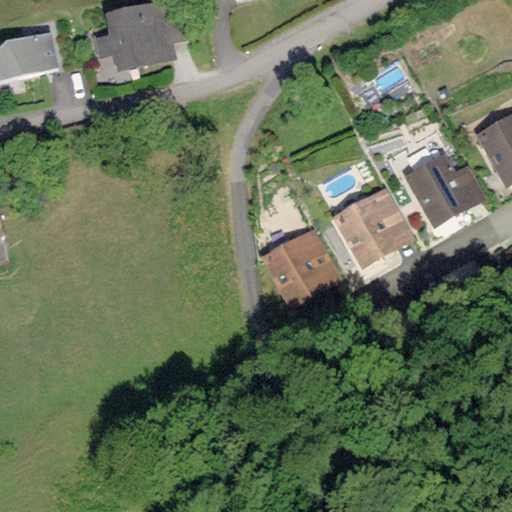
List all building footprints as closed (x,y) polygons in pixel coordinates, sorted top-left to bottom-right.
[(173,56),(159,4),(110,17),(115,36),(97,40),(101,59),(117,55),(121,70),(173,56)] [(55,66),(50,35),(7,42),(0,49),(0,77),(0,78),(55,66)] [(511,182),(511,118),(482,135),(510,184),(511,182)] [(454,176),(444,157),(408,177),(435,226),(482,200),(465,170),(454,176)] [(412,240),(384,191),(338,216),(366,266),(412,240)] [(0,212),(0,262),(12,260),(0,212)] [(340,282),(313,232),(266,257),(292,307),(340,282)]
